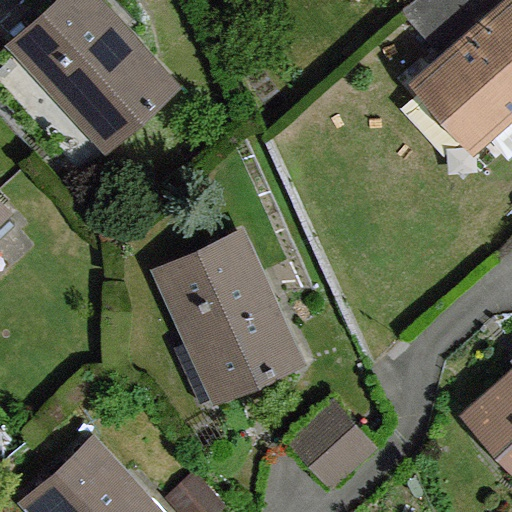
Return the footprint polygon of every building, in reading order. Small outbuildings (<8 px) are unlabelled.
[(175,84),(98,0),(62,0),(17,41),(66,99),(76,90),(118,135),(175,84)] [(450,57),(511,0),(417,0),(407,9),(450,57)] [(511,0),(450,57),(433,72),(485,131),(511,106),(511,0)] [(300,358),(242,233),(162,270),(193,339),(206,333),(232,390),(300,358)] [(511,374),(471,410),(511,457),(511,374)] [(376,444),(337,399),(294,439),(333,483),(376,444)] [(160,511),(95,440),(30,500),(41,511),(160,511)] [(198,511),(215,497),(196,476),(174,495),(188,511),(198,511)]
